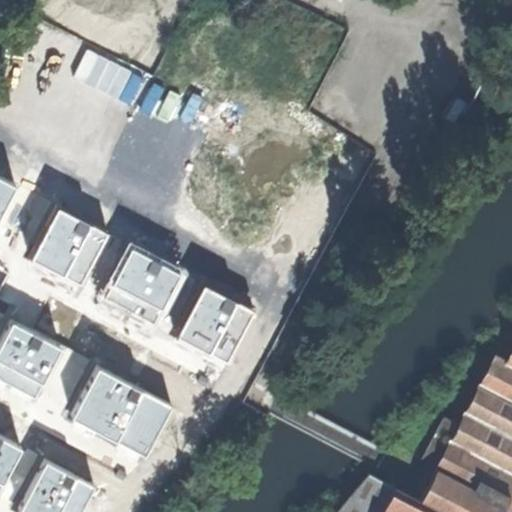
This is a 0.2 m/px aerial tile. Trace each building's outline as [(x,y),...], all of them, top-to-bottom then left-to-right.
[(441,113),(479,135),(489,117),(452,95),(441,113)] [(0,219),(18,185),(0,175),(0,219)] [(105,230),(55,205),(30,255),(79,280),(105,230)] [(183,267),(127,239),(97,297),(153,325),(183,267)] [(252,306),(202,281),(177,331),(226,356),(252,306)] [(60,343),(10,318),(0,338),(0,375),(34,393),(60,343)] [(511,348),(505,361),(494,355),(459,423),(437,466),(436,468),(511,507),(511,348)] [(169,403),(96,364),(70,413),(143,452),(169,403)] [(421,458),(437,466),(459,423),(443,415),(421,458)] [(0,481),(20,443),(0,432),(0,481)] [(76,511),(92,483),(44,457),(18,506),(28,511),(76,511)] [(511,511),(511,507),(436,468),(417,498),(444,511),(511,511)] [(367,472),(334,511),(375,511),(390,484),(367,472)] [(390,484),(375,511),(444,511),(417,498),(390,484)]
